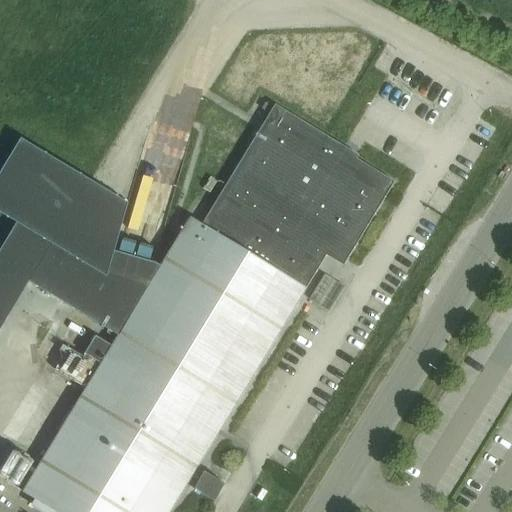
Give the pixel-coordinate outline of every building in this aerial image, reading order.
[(86,390),(23,493),(35,501),(53,511),(169,511),(325,257),(329,250),(347,261),(394,183),(343,152),(345,149),(275,106),(202,225),(191,218),(161,267),(117,340),(113,346),(96,336),(83,358),(68,349),(55,371),(86,390)] [(20,139),(0,172),(0,213),(18,224),(100,273),(105,277),(113,251),(127,203),(20,139)] [(0,252),(0,326),(27,281),(30,282),(109,331),(107,334),(117,340),(161,267),(156,263),(113,251),(105,277),(100,273),(18,224),(0,252)] [(129,237),(125,249),(139,254),(143,242),(129,237)] [(310,300),(329,312),(345,287),(326,276),(310,300)] [(225,484),(204,472),(194,489),(215,501),(225,484)]
